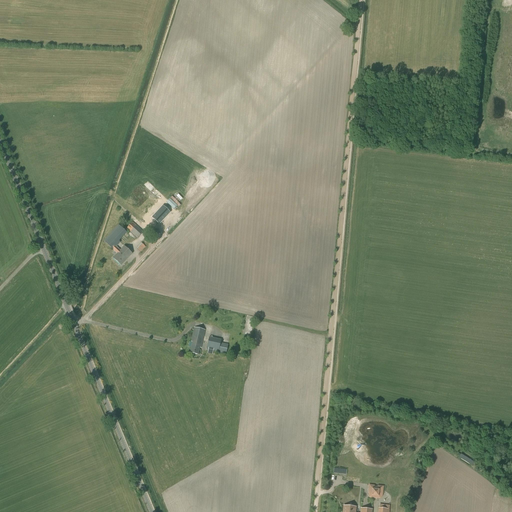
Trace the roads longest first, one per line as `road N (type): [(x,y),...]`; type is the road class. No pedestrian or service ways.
road 1 (track): [(360,0),(315,511)]
road 2 (tertiary): [(151,511),(43,248)]
